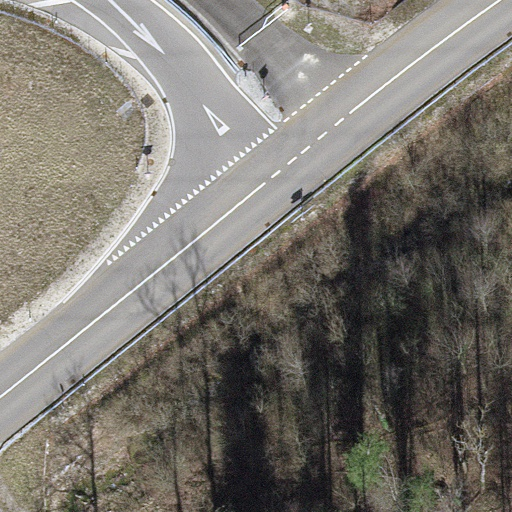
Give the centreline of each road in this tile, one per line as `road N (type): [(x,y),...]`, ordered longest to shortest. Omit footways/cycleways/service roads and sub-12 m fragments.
road 1 (tertiary): [(0,396),(266,187)]
road 2 (tertiary): [(266,187),(503,0)]
road 3 (trunk): [(104,0),(200,88),(266,187)]
